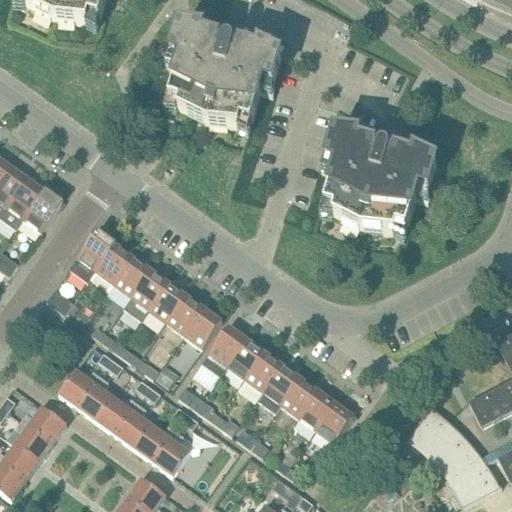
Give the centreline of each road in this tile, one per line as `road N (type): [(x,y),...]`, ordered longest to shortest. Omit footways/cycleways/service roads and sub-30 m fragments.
road 1 (residential): [(511,246),(387,319),(316,319),(115,174)]
road 2 (residential): [(0,323),(115,174)]
road 3 (tertiary): [(386,0),(511,71)]
road 4 (residential): [(115,174),(0,91)]
